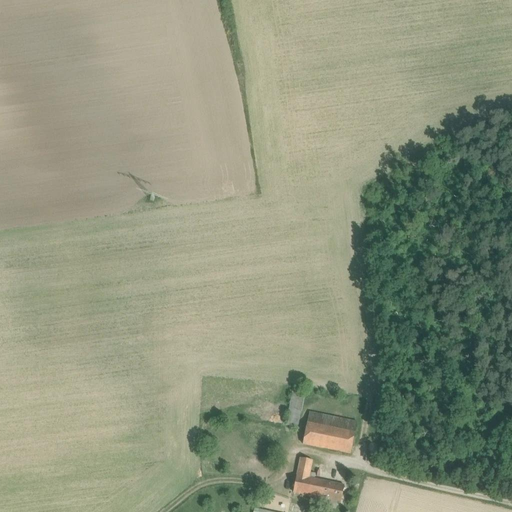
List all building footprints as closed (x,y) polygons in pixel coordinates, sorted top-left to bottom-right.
[(293,390),(286,426),(298,428),(305,392),(293,390)] [(357,422),(309,413),(307,423),(355,433),(357,422)] [(355,433),(307,423),(303,444),(350,454),(355,433)] [(312,461),(300,458),(296,476),(309,479),(310,473),(312,461)] [(309,479),(296,476),(293,493),(326,499),(329,483),(314,480),(309,479)] [(344,486),(329,483),(326,499),(341,502),(344,486)]
